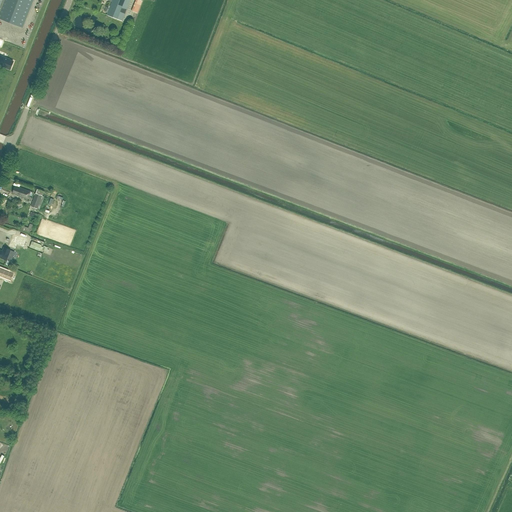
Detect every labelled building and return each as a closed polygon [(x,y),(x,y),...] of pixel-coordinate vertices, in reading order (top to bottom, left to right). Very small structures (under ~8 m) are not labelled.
[(33,0),(3,0),(0,8),(0,19),(22,28),(33,0)] [(130,0),(112,0),(106,15),(122,21),(130,0)] [(142,1),(139,0),(135,0),(131,11),(137,13),(142,1)] [(0,56),(0,65),(10,69),(13,62),(9,60),(10,59),(0,56)] [(19,189),(15,187),(12,193),(17,195),(16,195),(27,199),(30,191),(19,187),(19,189)] [(44,197),(35,194),(31,207),(34,208),(33,209),(37,211),(37,209),(39,210),(44,197)] [(33,225),(30,224),(28,228),(22,226),(21,229),(31,233),(33,225)] [(0,257),(6,260),(10,250),(4,247),(2,251),(0,250),(0,257)] [(0,268),(0,275),(11,280),(13,273),(0,268)]
